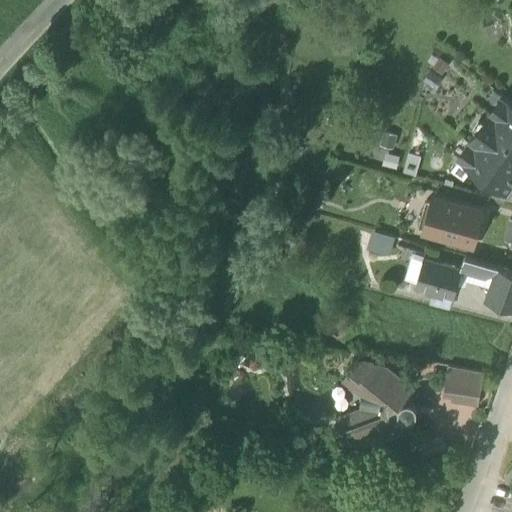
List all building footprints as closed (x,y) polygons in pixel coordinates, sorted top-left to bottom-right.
[(462,160),(505,191),(511,181),(511,101),(508,98),(496,114),(491,110),(483,121),(484,129),(477,130),(469,141),(474,145),(462,160)] [(432,197),(431,200),(423,227),(422,230),(473,245),(483,211),(432,197)] [(419,225),(423,227),(431,200),(426,199),(419,225)] [(362,244),(386,253),(392,235),(367,227),(362,244)] [(461,269),(484,276),(491,272),(494,273),(497,264),(465,255),(461,266),(460,269),(461,269)] [(433,291),(453,297),(461,269),(460,269),(461,266),(424,256),(415,286),(433,291)] [(485,298),(511,307),(511,269),(497,264),(494,273),(485,298)] [(450,308),(453,297),(433,291),(429,303),(450,308)] [(332,335),(345,338),(352,315),(339,312),(332,335)] [(413,428),(409,417),(414,414),(416,411),(417,406),(415,403),(412,400),(419,391),(387,364),(383,368),(374,360),(369,366),(358,358),(347,372),(357,381),(352,387),(362,395),(360,406),(348,410),(351,418),(338,422),(345,440),(357,435),(360,443),(372,439),(373,443),(413,428)] [(452,396),(478,400),(483,371),(448,364),(444,387),(453,388),(452,396)] [(357,381),(347,372),(341,378),(352,387),(357,381)] [(335,415),(338,422),(351,418),(348,410),(335,415)]
